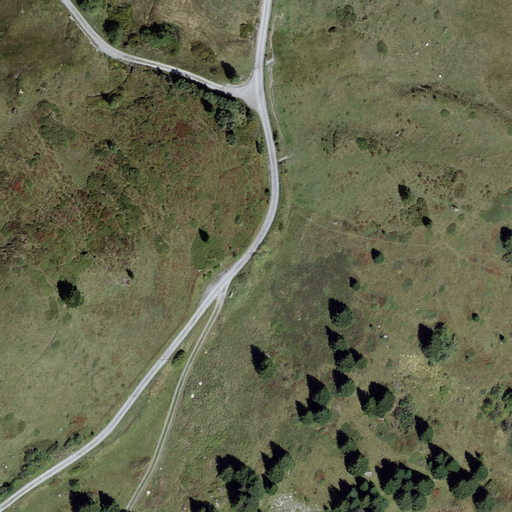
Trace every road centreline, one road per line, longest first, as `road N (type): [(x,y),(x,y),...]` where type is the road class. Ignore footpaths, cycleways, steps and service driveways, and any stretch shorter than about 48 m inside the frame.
road 1 (track): [(0,508),(109,427),(261,235),(274,175),(253,89)]
road 2 (track): [(223,284),(127,511)]
road 3 (track): [(65,0),(121,56),(230,91),(253,89)]
